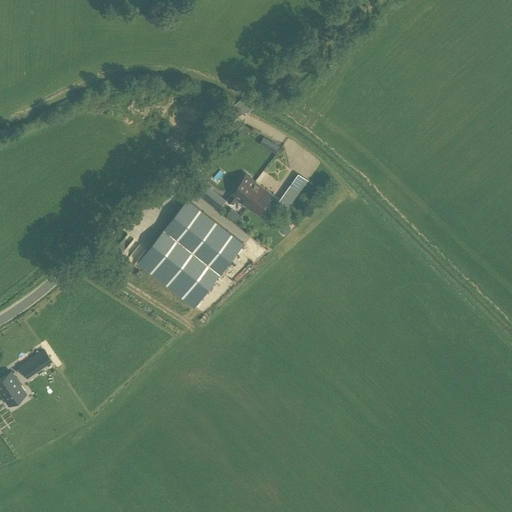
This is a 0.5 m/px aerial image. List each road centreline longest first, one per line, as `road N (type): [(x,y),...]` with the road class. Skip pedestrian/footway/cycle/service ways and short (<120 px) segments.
road 1 (unclassified): [(0,319),(358,0)]
road 2 (track): [(0,121),(119,68),(186,69),(258,93)]
